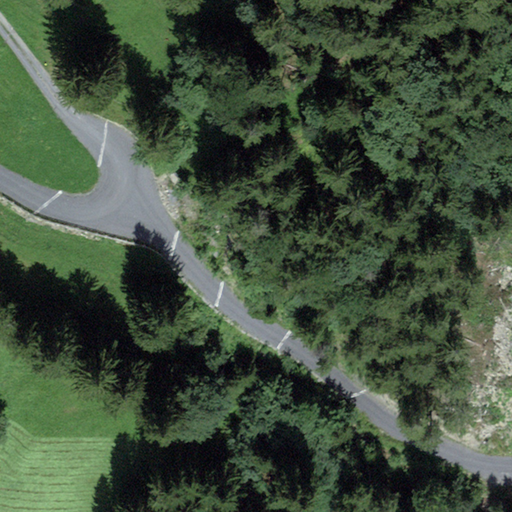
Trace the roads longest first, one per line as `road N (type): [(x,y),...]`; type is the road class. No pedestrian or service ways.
road 1 (unclassified): [(511,469),(467,459),(377,412),(217,295),(140,202)]
road 2 (unclassified): [(140,202),(0,26)]
road 3 (unclassified): [(140,202),(108,211),(66,208),(0,176)]
